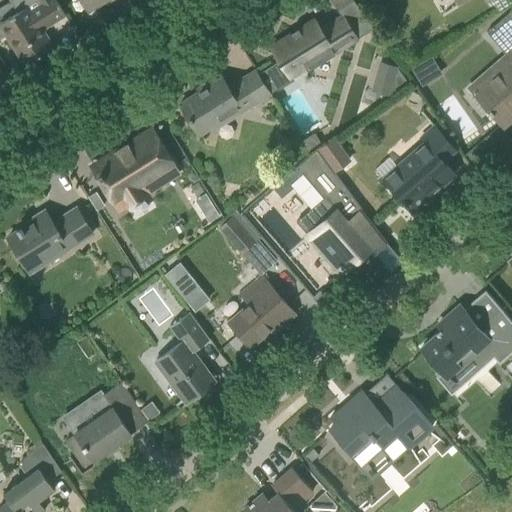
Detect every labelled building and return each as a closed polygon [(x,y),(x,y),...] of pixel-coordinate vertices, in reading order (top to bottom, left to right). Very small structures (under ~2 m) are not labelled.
[(25,63),(52,46),(41,29),(65,14),(56,0),(10,0),(11,1),(0,8),(0,19),(1,22),(0,23),(2,26),(0,27),(0,39),(8,35),(25,63)] [(80,0),(88,12),(107,0),(80,0)] [(492,0),(499,11),(509,4),(506,0),(492,0)] [(511,4),(510,11),(496,24),(511,41),(511,50),(508,54),(507,53),(506,54),(507,55),(471,86),(474,89),(471,91),(486,109),(488,111),(480,117),(481,119),(489,112),(503,127),(511,118),(511,4)] [(270,94),(271,93),(292,79),(291,76),(306,66),(308,69),(357,39),(343,16),(321,30),(314,20),(272,46),(280,60),(258,74),(270,94)] [(379,61),(371,88),(395,95),(403,68),(379,61)] [(216,128),(256,103),(270,94),(258,74),(255,70),(228,87),(222,77),(180,103),(200,134),(215,125),(216,128)] [(376,170),(412,211),(455,174),(443,160),(455,149),(435,126),(422,137),(426,142),(397,167),(389,158),(376,170)] [(152,130),(94,167),(121,209),(178,173),(152,130)] [(315,132),(300,142),(308,155),(322,145),(315,132)] [(334,137),(318,149),(328,163),(344,151),(334,137)] [(360,213),(363,211),(342,182),(325,197),(325,206),(331,213),(321,222),(320,220),(316,223),(318,225),(308,233),(338,268),(330,276),(333,280),(368,250),(371,254),(385,241),(360,213)] [(105,205),(96,191),(88,196),(97,210),(105,205)] [(219,215),(214,206),(203,213),(208,222),(219,215)] [(19,230),(8,237),(30,273),(90,235),(74,209),(53,222),(45,210),(17,228),(19,230)] [(220,228),(241,252),(254,241),(232,217),(220,228)] [(164,273),(188,301),(203,289),(180,261),(164,273)] [(273,333),(296,313),(262,275),(249,287),(257,296),(229,321),(251,347),(270,330),(273,333)] [(443,329),(422,347),(446,375),(473,352),(478,358),(494,344),(460,305),(438,324),(443,329)] [(210,338),(192,314),(179,324),(183,330),(176,335),(181,342),(155,361),(184,400),(214,378),(193,351),(210,338)] [(102,414),(74,433),(92,459),(148,421),(121,381),(92,401),(102,414)] [(362,391),(332,417),(337,423),(331,429),(350,450),(370,432),(373,436),(375,435),(383,443),(402,428),(397,423),(416,406),(397,385),(374,405),(362,391)] [(149,420),(160,412),(152,401),(141,408),(149,420)] [(48,480),(60,472),(41,445),(18,461),(28,475),(3,493),(9,501),(0,507),(0,510),(1,511),(37,511),(32,505),(55,489),(48,480)] [(272,483),(279,491),(263,505),(257,498),(244,510),(245,511),(297,511),(295,509),(313,492),(291,467),(272,483)]
